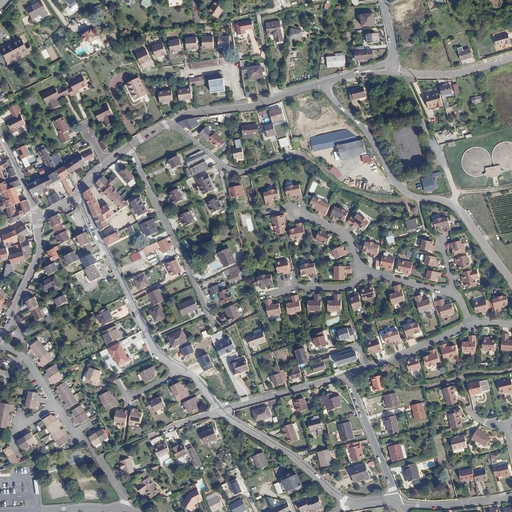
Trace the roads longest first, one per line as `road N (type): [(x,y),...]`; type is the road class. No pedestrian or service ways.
road 1 (residential): [(325,82),(393,180),(408,194),(459,209),(511,281)]
road 2 (residential): [(76,194),(158,352),(192,375),(220,410)]
road 3 (residential): [(129,145),(213,325)]
road 4 (residential): [(168,122),(325,82)]
road 5 (residential): [(220,410),(351,502)]
road 6 (residential): [(168,122),(236,171),(289,155),(308,158)]
road 7 (residential): [(347,374),(395,503)]
road 8 (residential): [(470,324),(347,374)]
road 9 (residential): [(347,374),(220,410)]
road 10 (residential): [(0,337),(39,250),(38,216)]
road 11 (residential): [(511,57),(459,74),(391,67)]
